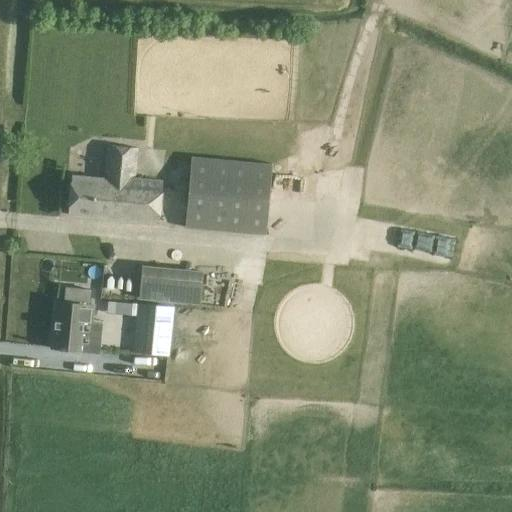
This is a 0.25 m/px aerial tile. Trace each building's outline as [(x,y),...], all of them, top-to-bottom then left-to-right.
[(134,177),(137,154),(137,149),(127,148),(107,146),(104,180),(71,176),(68,215),(88,216),(159,223),(162,180),(160,180),(134,177)] [(191,157),(185,228),(266,235),(272,164),(191,157)] [(395,224),(390,244),(422,253),(427,233),(395,224)] [(207,305),(212,272),(146,261),(141,295),(207,305)] [(55,302),(51,349),(70,350),(79,351),(82,320),(92,321),(93,305),(75,304),(55,302)] [(120,302),(119,314),(132,315),(133,304),(120,302)] [(138,303),(132,353),(168,356),(174,307),(138,303)]
